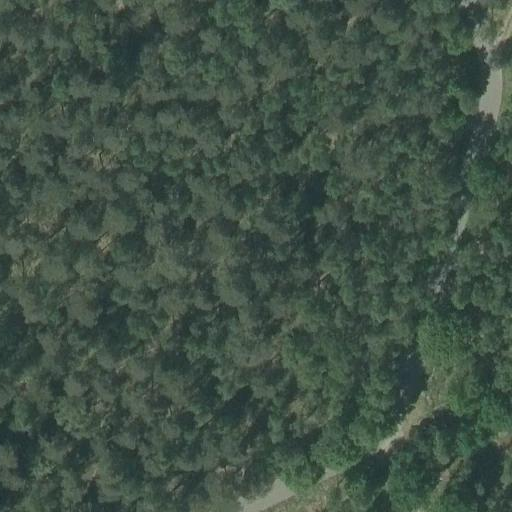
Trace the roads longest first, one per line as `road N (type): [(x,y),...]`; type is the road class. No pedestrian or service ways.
road 1 (unclassified): [(366,452),(489,54),(464,0)]
road 2 (unclassified): [(366,452),(243,511)]
